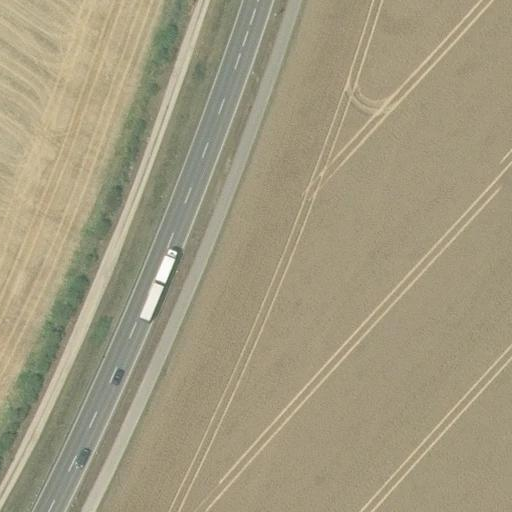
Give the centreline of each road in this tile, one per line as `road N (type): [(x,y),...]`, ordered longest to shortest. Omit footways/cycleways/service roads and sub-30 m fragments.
road 1 (secondary): [(52,511),(114,388),(265,0)]
road 2 (track): [(0,511),(72,362),(205,0)]
road 3 (track): [(93,511),(166,361),(296,0)]
